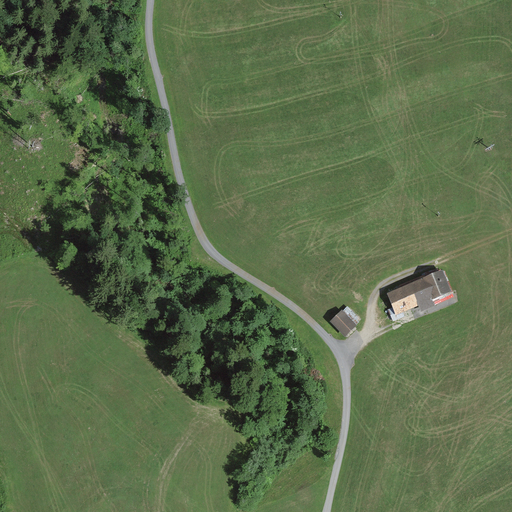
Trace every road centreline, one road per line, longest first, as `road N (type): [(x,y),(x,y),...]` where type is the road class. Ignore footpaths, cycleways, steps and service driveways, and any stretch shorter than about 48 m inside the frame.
road 1 (unclassified): [(150,0),(147,29),(165,120),(209,247),(351,351)]
road 2 (unclassified): [(351,351),(329,511)]
